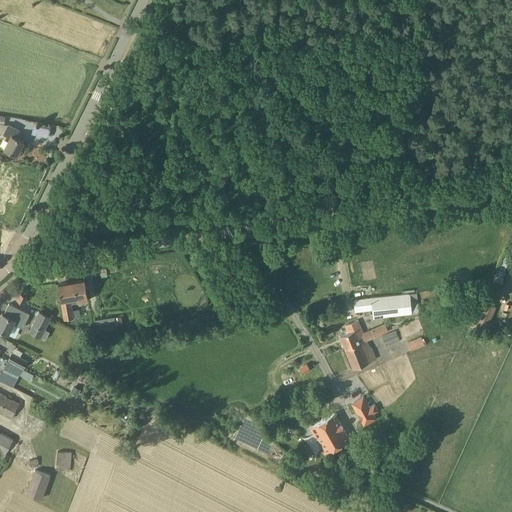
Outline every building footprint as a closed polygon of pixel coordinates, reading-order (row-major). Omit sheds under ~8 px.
[(18,129),(8,124),(3,134),(10,138),(4,149),(16,155),(24,141),(14,137),(18,129)] [(85,279),(74,281),(58,284),(64,320),(73,318),(70,299),(77,298),(77,302),(88,300),(85,279)] [(480,308),(477,317),(489,321),(495,305),(492,304),(496,291),(485,287),(478,307),(480,308)] [(23,303),(27,296),(20,292),(16,299),(23,303)] [(373,317),(411,314),(410,296),(354,301),(355,309),(372,307),(373,317)] [(22,327),(29,313),(9,303),(4,313),(2,313),(0,317),(0,329),(8,334),(13,323),(22,327)] [(39,311),(36,316),(29,332),(40,338),(41,336),(46,339),(49,332),(45,329),(51,317),(39,311)] [(96,333),(117,330),(115,316),(94,319),(96,333)] [(340,336),(345,349),(366,340),(386,332),(383,324),(368,331),(367,329),(363,331),(358,319),(345,325),(348,332),(340,336)] [(386,346),(400,340),(396,330),(382,336),(386,346)] [(411,352),(425,346),(422,338),(408,343),(411,352)] [(366,340),(345,349),(353,368),(369,362),(376,359),(372,349),(370,350),(366,340)] [(12,352),(7,360),(22,368),(23,369),(28,360),(12,352)] [(16,375),(18,376),(22,368),(7,360),(3,368),(16,375)] [(302,374),(309,369),(306,364),(299,368),(302,374)] [(25,377),(28,372),(23,369),(20,375),(25,377)] [(80,390),(74,386),(70,392),(77,396),(80,390)] [(0,410),(12,417),(20,401),(0,390),(0,410)] [(363,396),(352,403),(364,425),(376,419),(373,413),(378,411),(375,404),(369,407),(363,396)] [(349,439),(334,413),(311,426),(326,453),(349,439)] [(0,450),(7,454),(14,439),(0,431),(0,450)] [(57,468),(70,469),(72,451),(58,450),(57,468)] [(34,470),(26,493),(41,498),(49,476),(34,470)]
